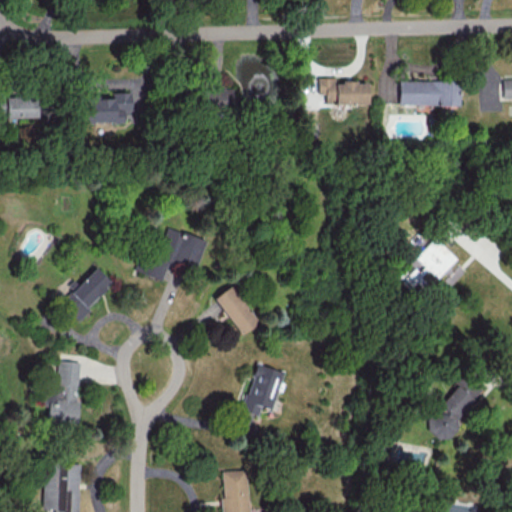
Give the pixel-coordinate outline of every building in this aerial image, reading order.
[(366,103),(365,81),(332,81),(332,77),(316,77),(316,94),(323,94),(323,103),(366,103)] [(511,79),(501,79),(501,98),(511,97),(511,79)] [(397,103),(457,104),(457,80),(398,80),(397,103)] [(232,87),(198,88),(199,111),(232,110),(232,87)] [(129,91),(111,91),(111,97),(81,98),(81,122),(123,122),(123,111),(130,111),(129,91)] [(5,117),(43,116),(42,94),(5,94),(5,117)] [(141,247),(132,271),(161,280),(168,259),(195,268),(205,239),(166,225),(156,252),(141,247)] [(435,278),(454,258),(432,237),(413,257),(422,266),(416,272),(415,271),(412,274),(418,278),(426,269),(435,278)] [(88,308),(85,306),(109,282),(93,266),(58,302),(77,320),(88,308)] [(241,334),(258,321),(229,284),(212,297),(241,334)] [(78,361),(56,359),(55,385),(47,385),(44,423),(74,425),(78,361)] [(270,409),(282,371),(254,363),(239,410),(257,415),(260,406),(270,409)] [(445,441),(480,386),(461,373),(438,409),(434,406),(421,426),(445,441)] [(76,511),(78,465),(42,463),(40,508),(53,509),(52,511),(76,511)] [(247,511),(245,469),(218,470),(219,511),(247,511)]
